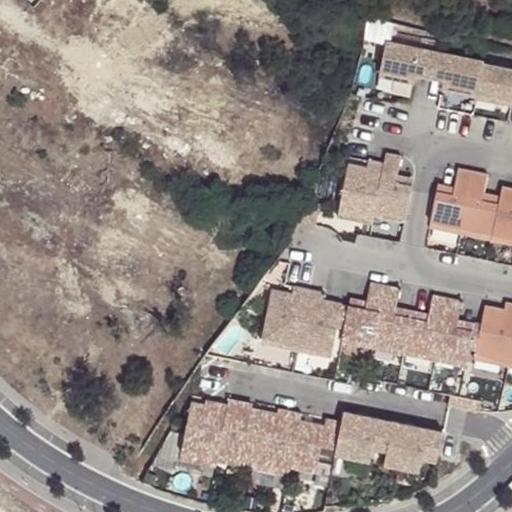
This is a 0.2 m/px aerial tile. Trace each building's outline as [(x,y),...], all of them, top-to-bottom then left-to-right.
[(435,55),(386,45),(381,69),(395,72),(394,77),(415,82),(417,73),(431,75),(435,55)] [(484,65),(435,55),(431,75),(444,78),(443,87),(464,92),(465,86),(479,88),(483,67),(484,65)] [(511,73),(483,67),(479,88),(478,94),(477,97),(491,100),(490,106),(511,110),(511,105),(511,73)] [(395,72),(381,69),(380,75),(394,77),(395,72)] [(465,86),(464,92),(478,94),(479,88),(465,86)] [(491,100),(477,97),(476,103),(490,106),(491,100)] [(387,153),(385,163),(374,216),(405,223),(413,185),(397,182),(398,175),(402,156),(387,153)] [(348,164),(338,218),(359,222),(360,216),(374,219),(374,216),(385,163),(370,161),(368,168),(348,164)] [(459,168),(455,187),(454,193),(438,190),(430,228),(461,234),(474,171),(459,168)] [(488,174),(474,171),(461,234),(492,240),(500,203),(483,199),(485,193),(488,174)] [(414,179),(398,175),(397,182),(413,185),(414,179)] [(439,183),(438,190),(454,193),(455,187),(439,183)] [(501,196),(500,203),(492,240),(511,244),(511,194),(502,192),(501,196)] [(501,196),(485,193),(483,199),(500,203),(501,196)] [(360,216),(359,222),(372,225),(374,219),(360,216)] [(386,285),(371,282),(367,301),(366,308),(350,305),(342,342),(373,348),(386,285)] [(412,317),(396,314),(397,307),(401,288),(386,285),(373,348),(404,355),(412,317)] [(274,289),(263,344),(284,348),(285,342),(298,345),(312,347),(311,353),(332,358),(343,303),(324,299),(325,292),(295,286),(293,293),(274,289)] [(412,317),(404,355),(435,361),(448,298),(433,295),(429,314),(428,320),(412,317)] [(351,298),(350,305),(366,308),(367,301),(351,298)] [(463,301),(448,298),(435,361),(466,367),(474,330),(457,326),(459,320),(463,301)] [(475,360),(496,364),(497,358),(511,361),(511,353),(511,303),(507,302),(505,309),(486,305),(475,360)] [(413,311),(397,307),(396,314),(412,317),(413,311)] [(413,311),(412,317),(428,320),(429,314),(413,311)] [(475,323),(459,320),(457,326),(474,330),(475,323)] [(285,342),(284,348),(297,351),(311,353),(312,347),(298,345),(285,342)] [(497,358),(496,364),(509,367),(511,361),(497,358)] [(191,399),(179,457),(188,459),(189,451),(203,453),(204,448),(218,451),(216,459),(252,466),(274,471),(276,463),(290,466),(315,471),(321,443),(335,446),(334,452),(369,459),(372,446),(386,449),(383,462),(419,469),(421,456),(436,459),(442,430),(343,409),(341,419),(325,416),(324,423),(300,418),(301,411),(286,408),(285,413),(242,404),(243,399),(228,396),(227,402),(213,399),(212,403),(191,399)] [(189,451),(188,459),(201,462),(203,456),(216,459),(218,451),(204,448),(203,453),(189,451)] [(276,463),(274,471),(288,474),(290,466),(276,463)]
